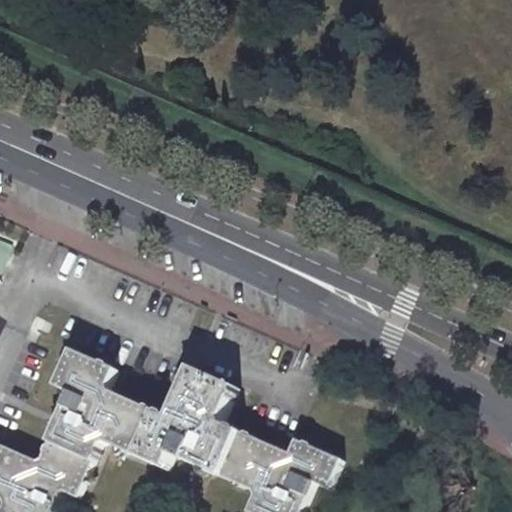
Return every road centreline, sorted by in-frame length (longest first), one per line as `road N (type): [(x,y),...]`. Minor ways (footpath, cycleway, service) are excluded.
road 1 (residential): [(305,399),(51,283),(19,300),(0,354)]
road 2 (primary): [(228,241),(511,418)]
road 3 (primary): [(511,349),(406,301),(228,241)]
road 4 (primary): [(0,140),(228,241)]
